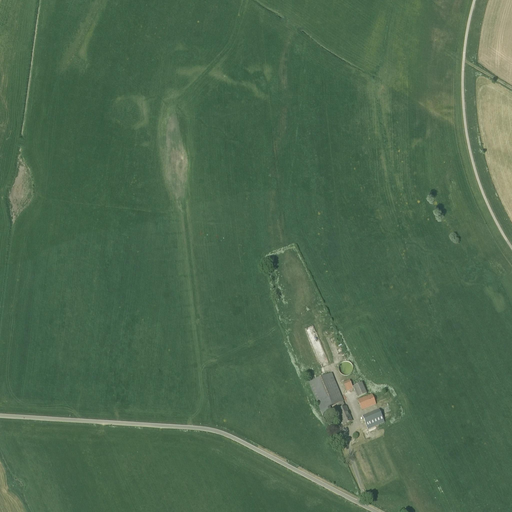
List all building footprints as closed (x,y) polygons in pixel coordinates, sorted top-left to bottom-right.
[(345,408),(343,402),(332,374),(309,383),(320,411),(335,405),(343,425),(352,421),(346,407),(345,408)] [(347,392),(353,389),(349,380),(343,383),(347,392)] [(357,398),(367,394),(362,383),(352,388),(357,398)] [(362,410),(376,405),(372,395),(358,400),(362,410)] [(367,430),(384,423),(379,410),(362,417),(367,430)]
